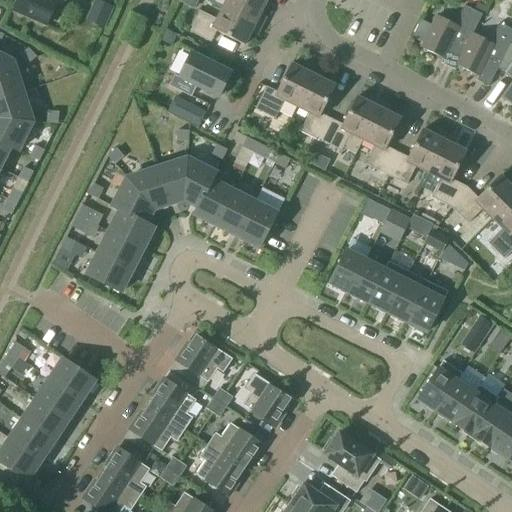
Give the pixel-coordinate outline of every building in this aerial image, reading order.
[(17,0),(12,12),(45,26),(54,4),(62,7),(65,0),(17,0)] [(226,0),(222,8),(259,27),(264,18),(259,15),(265,2),(260,0),(226,0)] [(111,9),(98,3),(94,14),(106,20),(111,9)] [(471,35),(485,9),(476,5),(473,12),(463,7),(453,26),(435,17),(431,27),(420,21),(411,39),(422,44),(420,48),(442,60),(440,64),(453,71),(455,66),(471,35)] [(255,36),(259,27),(222,8),(216,21),(198,11),(187,32),(210,43),(215,32),(243,46),(250,33),(255,36)] [(471,35),(455,66),(477,77),(475,82),(487,88),(496,70),(504,74),(511,63),(511,47),(509,46),(511,38),(511,31),(498,24),(488,44),(471,35)] [(171,46),(176,35),(165,30),(160,40),(171,46)] [(27,49),(19,56),(27,65),(35,58),(27,49)] [(195,88),(217,99),(219,95),(222,97),(228,85),(225,83),(230,73),(190,54),(178,78),(173,76),(168,87),(190,98),(195,88)] [(0,72),(12,63),(0,56),(0,72)] [(0,72),(0,99),(21,93),(12,63),(0,72)] [(511,83),(501,99),(511,106),(511,63),(504,74),(511,79),(511,83)] [(296,108),(314,71),(305,66),(303,71),(290,65),(276,93),(265,87),(254,110),(274,120),(283,102),(296,108)] [(299,133),(319,143),(331,120),(320,115),(334,87),(321,80),(323,75),(314,71),(296,108),(308,114),(299,133)] [(0,99),(0,120),(31,123),(21,93),(0,99)] [(174,98),(166,112),(197,128),(204,113),(174,98)] [(331,120),(319,143),(340,153),(343,148),(355,154),(361,141),(380,104),(371,99),(368,104),(356,98),(342,126),(331,120)] [(394,158),(396,153),(385,148),(399,120),(386,113),(389,108),(380,104),(361,141),(374,147),(365,165),(385,176),(394,158)] [(57,113),(47,112),(46,124),(56,125),(57,113)] [(0,143),(9,148),(16,152),(31,123),(0,120),(0,143)] [(414,168),(427,174),(446,137),(437,132),(434,137),(421,131),(407,159),(396,153),(394,158),(385,176),(405,186),(414,168)] [(188,132),(176,132),(175,142),(187,143),(188,132)] [(430,198),(451,209),(465,188),(451,181),(465,153),(452,146),(455,141),(446,137),(427,174),(439,180),(430,198)] [(257,144),(246,139),(241,148),(252,154),(257,144)] [(0,165),(9,148),(0,143),(0,165)] [(267,150),(257,144),(252,154),(263,159),(267,150)] [(215,146),(210,155),(221,161),(226,151),(215,146)] [(37,162),(43,151),(34,147),(28,158),(37,162)] [(122,157),(116,150),(106,157),(113,165),(122,157)] [(278,155),(273,164),(284,170),(289,161),(278,155)] [(156,170),(167,206),(183,201),(186,160),(156,170)] [(186,160),(183,201),(197,208),(211,182),(214,174),(186,160)] [(32,173),(23,168),(17,179),(26,184),(32,173)] [(126,180),(152,211),(167,206),(156,170),(126,180)] [(495,216),(511,198),(511,184),(509,187),(499,177),(477,199),(465,188),(451,209),(467,225),(481,210),(491,220),(495,216)] [(111,208),(118,212),(145,225),(152,211),(126,180),(111,208)] [(232,193),(211,182),(197,208),(193,215),(215,226),(232,193)] [(92,185),(87,196),(96,200),(102,189),(92,185)] [(21,194),(12,190),(7,200),(16,205),(21,194)] [(253,203),(232,193),(215,226),(236,237),(253,203)] [(511,198),(495,216),(491,220),(501,230),(486,244),(503,260),(511,251),(511,234),(511,233),(511,198)] [(10,216),(16,205),(7,200),(1,211),(10,216)] [(365,200),(358,215),(382,227),(389,212),(365,200)] [(276,215),(253,203),(236,237),(258,249),(276,215)] [(81,206),(76,217),(85,222),(91,211),(81,206)] [(118,212),(108,233),(141,250),(152,229),(145,225),(118,212)] [(407,221),(396,216),(391,227),(402,232),(407,221)] [(85,222),(76,217),(70,228),(80,233),(85,222)] [(429,231),(431,225),(418,219),(411,232),(425,239),(429,231)] [(442,238),(429,231),(425,239),(422,244),(435,251),(442,238)] [(97,255),(131,272),(141,250),(108,233),(97,255)] [(60,249),(69,254),(74,243),(65,239),(60,249)] [(453,268),(458,258),(446,245),(438,261),(453,268)] [(328,284),(348,294),(364,262),(344,252),(328,284)] [(85,277),(119,294),(131,272),(97,255),(85,277)] [(364,262),(348,294),(367,304),(383,272),(364,262)] [(367,304),(386,314),(407,273),(388,263),(383,272),(367,304)] [(426,283),(407,273),(386,314),(406,323),(426,283)] [(446,293),(426,283),(406,323),(426,334),(446,293)] [(463,305),(454,318),(471,329),(480,316),(463,305)] [(492,328),(478,320),(472,329),(485,338),(491,330),(492,328)] [(500,330),(495,336),(506,344),(511,337),(500,330)] [(185,345),(174,362),(207,384),(216,370),(222,374),(231,360),(209,345),(208,346),(195,337),(188,347),(185,345)] [(15,343),(8,353),(17,359),(23,349),(15,343)] [(10,369),(17,359),(8,353),(1,364),(10,369)] [(48,380),(80,401),(93,381),(62,360),(48,380)] [(417,399),(435,412),(458,379),(460,375),(442,362),(417,399)] [(254,376),(244,389),(250,393),(241,407),(274,429),(285,412),(282,410),(288,400),(254,376)] [(435,412),(453,424),(476,391),(458,379),(435,412)] [(66,422),(80,401),(48,380),(35,401),(66,422)] [(195,402),(162,380),(151,397),(154,399),(148,407),(183,431),(191,419),(185,415),(195,402)] [(476,391),(453,424),(471,436),(494,403),(496,399),(478,387),(476,391)] [(218,404),(225,394),(218,389),(211,400),(218,404)] [(218,404),(225,409),(232,399),(225,394),(218,404)] [(205,410),(212,414),(218,404),(211,400),(205,410)] [(66,422),(35,401),(21,421),(53,442),(66,422)] [(489,448),(511,415),(494,403),(471,436),(489,448)] [(218,404),(212,414),(219,419),(225,409),(218,404)] [(183,431),(148,407),(142,416),(139,414),(128,431),(160,453),(169,439),(175,443),(183,431)] [(511,414),(511,415),(489,448),(507,460),(511,452),(511,414)] [(21,421),(7,441),(39,462),(53,442),(21,421)] [(214,434),(206,446),(241,470),(247,462),(250,463),(262,447),(229,425),(220,438),(214,434)] [(379,461),(338,434),(332,442),(329,440),(322,451),(325,453),(323,456),(342,469),(334,480),(355,494),(379,461)] [(39,462),(7,441),(0,452),(0,465),(25,483),(39,462)] [(241,470),(206,446),(198,458),(204,462),(195,476),(227,498),(239,481),(236,479),(241,470)] [(148,471),(116,449),(104,466),(107,468),(102,476),(137,500),(145,488),(139,484),(148,471)] [(167,466),(173,471),(180,461),(173,456),(167,466)] [(173,471),(180,475),(187,465),(180,461),(173,471)] [(160,476),(167,481),(173,471),(167,466),(160,476)] [(167,481),(173,485),(180,475),(173,471),(167,481)] [(129,511),(137,500),(102,476),(96,485),(93,483),(81,500),(99,511),(120,511),(123,508),(128,511),(129,511)] [(342,511),(349,502),(328,488),(320,499),(302,486),(300,490),(297,488),(290,498),(293,500),(289,507),(295,511),(342,511)] [(168,503),(161,511),(209,511),(183,494),(174,507),(168,503)] [(446,511),(428,500),(420,511),(446,511)]
